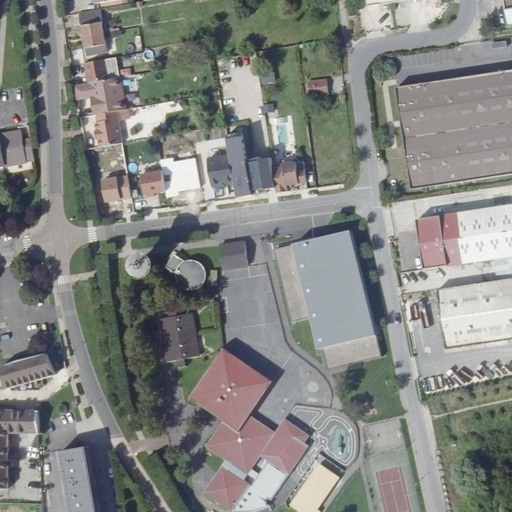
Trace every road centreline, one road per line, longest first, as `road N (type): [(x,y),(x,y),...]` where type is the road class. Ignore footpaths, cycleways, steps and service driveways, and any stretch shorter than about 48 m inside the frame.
road 1 (unclassified): [(372,198),(438,511)]
road 2 (residential): [(57,239),(372,198)]
road 3 (residential): [(162,511),(96,397),(69,313),(57,239)]
road 4 (residential): [(57,239),(45,0)]
road 5 (unclassified): [(353,52),(372,198)]
road 6 (unclassified): [(353,52),(448,35),(465,0)]
